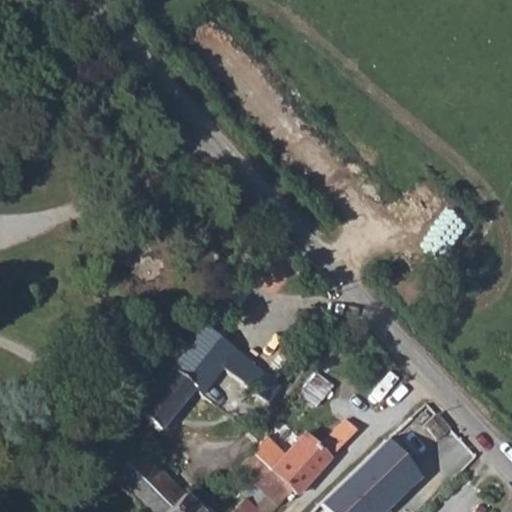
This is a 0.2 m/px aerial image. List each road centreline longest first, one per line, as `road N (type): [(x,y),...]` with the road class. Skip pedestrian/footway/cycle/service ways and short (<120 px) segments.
road 1 (tertiary): [(511,457),(74,0)]
road 2 (track): [(297,511),(433,373)]
road 3 (unknown): [(63,220),(216,148)]
